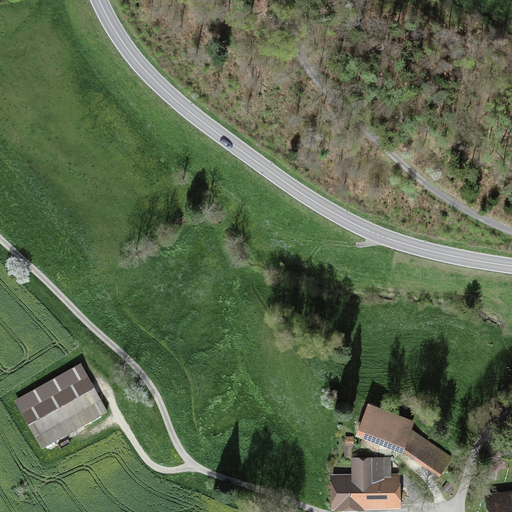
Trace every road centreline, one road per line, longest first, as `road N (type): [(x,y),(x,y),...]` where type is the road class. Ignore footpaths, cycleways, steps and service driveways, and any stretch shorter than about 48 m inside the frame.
road 1 (tertiary): [(511,266),(391,239),(302,194),(146,71),(99,0)]
road 2 (unclassified): [(282,0),(299,54),(373,139),(445,197),(511,231)]
road 3 (track): [(91,373),(150,463),(172,470),(194,464)]
